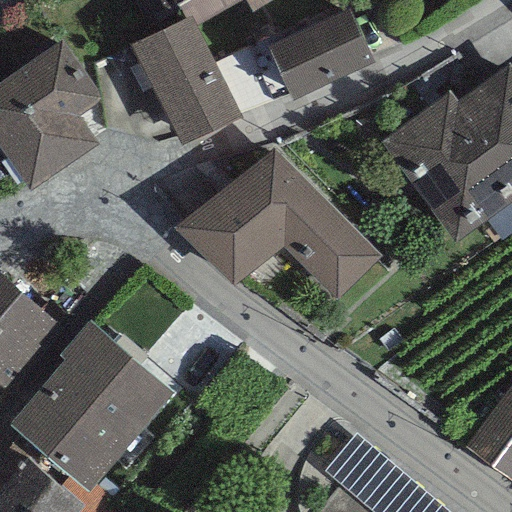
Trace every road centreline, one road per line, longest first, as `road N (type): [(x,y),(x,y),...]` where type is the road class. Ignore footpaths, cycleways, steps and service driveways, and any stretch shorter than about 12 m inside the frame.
road 1 (residential): [(511,509),(144,233),(110,180)]
road 2 (residential): [(502,0),(294,113),(110,180)]
road 3 (unknown): [(343,382),(269,449),(268,511)]
road 4 (residential): [(110,180),(0,234)]
